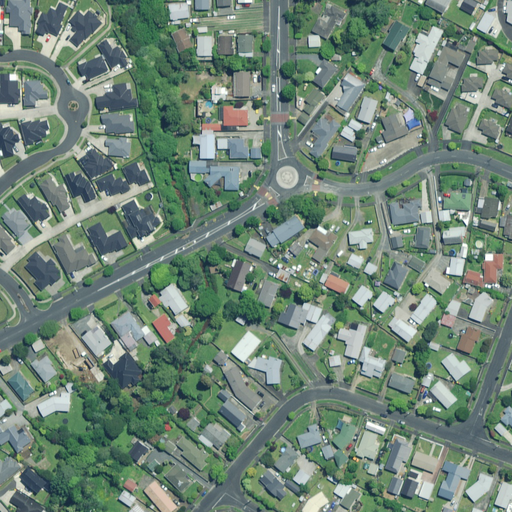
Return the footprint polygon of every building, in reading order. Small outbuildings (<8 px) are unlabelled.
[(34,5),(30,5),(30,0),(23,0),(24,1),(11,0),(8,0),(8,14),(11,14),(10,27),(20,28),(19,38),(30,38),(31,16),(34,16),(34,5)] [(210,10),(209,0),(194,0),(195,11),(210,10)] [(452,0),(429,0),(427,5),(445,14),(452,0)] [(36,25),(39,26),(34,35),(44,40),(47,34),(58,39),(65,26),(62,25),(66,16),(70,7),(61,2),(57,11),(52,8),(49,14),(47,13),(43,11),(36,25)] [(310,30),(327,40),(336,24),(340,26),(347,13),(338,9),(326,2),(310,30)] [(169,5),(171,22),(178,21),(178,19),(189,18),(188,4),(176,6),(176,4),(169,5)] [(496,17),(487,12),(478,28),(487,33),(496,17)] [(410,29),(396,21),(383,44),(396,51),(403,40),(404,40),(410,29)] [(416,42),(418,43),(412,57),(415,58),(410,69),(422,75),(443,32),(433,27),(428,38),(420,34),(416,42)] [(193,48),(185,29),(171,35),(179,53),(193,48)] [(253,54),(254,36),(239,36),(238,53),(253,54)] [(320,48),(319,36),(307,37),(308,48),(320,48)] [(212,56),(212,37),(197,38),(198,57),(212,56)] [(233,37),(219,37),(219,55),(232,56),(233,37)] [(475,37),(472,42),(469,41),(465,51),(471,54),(476,44),(478,38),(475,37)] [(465,56),(444,47),(427,84),(440,90),(441,88),(449,91),(454,80),(446,77),(449,70),(446,68),(448,63),(460,68),(465,56)] [(497,61),(497,52),(493,52),(493,50),(484,50),(484,52),(479,51),(479,60),(477,60),(477,64),(493,65),(493,61),(497,61)] [(338,70),(324,59),(318,68),(319,68),(316,73),(318,75),(313,82),(323,89),(338,70)] [(503,73),(507,74),(505,81),(511,83),(511,65),(507,64),(503,73)] [(251,74),(237,73),(236,97),(250,98),(251,74)] [(348,74),(341,85),(343,87),(344,93),(336,105),(348,112),(365,85),(348,74)] [(10,75),(1,75),(1,93),(0,92),(0,103),(19,104),(19,90),(17,90),(18,82),(10,82),(10,75)] [(426,79),(421,77),(417,85),(422,88),(426,79)] [(483,79),(470,77),(469,80),(464,79),(461,96),(467,97),(468,91),(477,93),(478,88),(482,89),(483,79)] [(42,92),(42,86),(40,86),(40,82),(25,82),(24,106),(36,107),(36,100),(47,100),(47,92),(42,92)] [(127,91),(125,83),(113,86),(114,93),(105,94),(105,97),(96,99),(99,114),(138,106),(137,98),(132,99),(130,90),(127,91)] [(211,88),(211,101),(213,101),(213,104),(217,104),(217,101),(225,101),(225,94),(222,94),(222,88),(211,88)] [(325,97),(314,88),(304,101),(308,104),(303,110),(310,116),(325,97)] [(511,98),(511,95),(495,88),(491,98),(497,100),(495,104),(510,109),(511,104),(511,102),(510,102),(511,98)] [(378,102),(365,98),(357,120),(370,124),(378,102)] [(470,110),(458,106),(456,111),(451,109),(445,128),(461,134),(470,110)] [(236,111),(236,107),(224,107),(224,126),(248,126),(248,111),(236,111)] [(310,118),(303,113),(297,120),(305,126),(310,118)] [(407,135),(398,113),(382,120),(386,132),(382,133),(386,143),(407,135)] [(311,133),(319,139),(314,146),(315,147),(310,153),(318,160),(328,146),(327,145),(341,126),(333,121),(331,123),(322,117),(316,126),(311,133)] [(362,126),(352,120),(348,126),(359,132),(362,126)] [(501,126),(482,120),(479,129),(484,130),(482,135),(497,140),(501,126)] [(49,129),(47,121),(40,123),(39,121),(32,123),(31,122),(21,125),(27,146),(34,144),(34,142),(41,140),(40,139),(47,137),(45,131),(49,129)] [(2,129),(1,123),(0,122),(0,157),(2,157),(3,159),(14,156),(12,146),(12,145),(15,145),(15,142),(19,141),(17,134),(13,135),(12,130),(10,131),(9,127),(2,129)] [(358,134),(345,127),(340,135),(353,142),(358,134)] [(214,160),(215,136),(201,135),(200,159),(214,160)] [(127,139),(119,139),(119,140),(106,140),(106,147),(110,147),(109,156),(130,157),(130,144),(126,143),(127,139)] [(228,150),(228,140),(218,140),(218,150),(228,150)] [(228,140),(228,150),(230,150),(230,159),(248,159),(248,147),(244,147),(244,140),(228,140)] [(357,150),(334,146),(332,158),(355,163),(357,150)] [(92,149),(87,153),(88,154),(87,155),(89,159),(87,160),(89,163),(88,164),(89,165),(84,168),(91,178),(97,175),(101,173),(101,175),(111,168),(106,159),(104,160),(101,156),(100,157),(95,150),(93,151),(92,149)] [(261,149),(251,149),(251,159),(261,159),(261,149)] [(219,167),(219,163),(189,162),(189,174),(211,174),(211,175),(204,181),(211,188),(213,186),(216,189),(220,185),(218,182),(223,177),(225,177),(225,191),(239,191),(239,181),(239,178),(242,178),(242,172),(239,172),(239,167),(219,167)] [(136,163),(126,168),(128,174),(125,175),(130,185),(137,182),(139,187),(150,182),(144,170),(140,172),(136,163)] [(84,177),(82,178),(80,175),(75,177),(73,173),(65,176),(76,201),(84,198),(86,202),(95,198),(87,180),(86,180),(84,177)] [(124,184),(122,178),(115,181),(113,175),(96,181),(100,193),(108,190),(111,197),(130,189),(127,182),(124,184)] [(69,206),(66,198),(68,198),(62,185),(54,188),(51,179),(43,182),(43,184),(41,185),(48,203),(51,201),(54,207),(58,206),(59,210),(69,206)] [(471,195),(451,193),(451,200),(444,199),(443,209),(470,211),(471,195)] [(41,202),(39,204),(35,198),(30,201),(25,195),(18,200),(35,223),(40,218),(43,222),(50,217),(45,212),(47,210),(41,202)] [(500,201),(479,198),(477,213),(482,214),(482,218),(491,219),(491,217),(497,218),(500,201)] [(392,226),(420,222),(419,214),(418,209),(418,207),(422,207),(421,200),(396,204),(390,204),(392,226)] [(150,235),(158,231),(156,228),(162,225),(160,221),(158,218),(156,220),(152,212),(147,215),(144,209),(139,211),(134,201),(121,207),(126,216),(123,218),(127,226),(125,227),(130,237),(133,242),(149,234),(150,235)] [(204,216),(222,206),(219,201),(201,211),(204,216)] [(449,222),(449,211),(439,212),(439,222),(449,222)] [(25,231),(31,226),(20,214),(19,212),(17,214),(15,212),(10,216),(7,212),(1,218),(19,239),(26,233),(25,231)] [(421,213),(422,222),(422,224),(432,223),(431,212),(421,213)] [(458,215),(458,220),(463,221),(467,227),(468,227),(469,215),(458,215)] [(304,229),(295,216),(273,232),(274,233),(266,238),(273,248),(281,243),(282,244),(304,229)] [(511,216),(507,216),(507,219),(501,218),(500,227),(505,227),(504,235),(510,236),(509,240),(511,239),(511,216)] [(107,239),(100,223),(87,230),(101,258),(119,249),(120,250),(130,245),(122,231),(107,239)] [(12,240),(0,226),(0,247),(8,255),(16,248),(11,241),(12,240)] [(337,238),(318,226),(309,241),(319,247),(312,258),(321,264),(337,238)] [(431,229),(417,227),(415,241),(417,241),(416,248),(429,249),(430,240),(431,240),(432,236),(430,235),(431,229)] [(465,237),(464,228),(450,229),(450,231),(443,232),(444,244),(465,243),(465,237)] [(374,242),(372,230),(348,233),(350,245),(359,244),(360,250),(367,249),(367,243),(374,242)] [(76,255),(67,235),(56,240),(57,242),(53,244),(68,276),(96,263),(92,254),(88,256),(85,250),(76,255)] [(401,236),(391,238),(393,249),(403,247),(401,236)] [(266,246),(250,239),(245,252),(261,259),(266,246)] [(303,249),(296,244),(289,251),(296,257),(303,249)] [(46,264),(36,253),(23,264),(37,280),(34,283),(42,292),(48,286),(50,288),(57,281),(61,278),(57,274),(61,271),(51,260),(46,264)] [(363,260),(352,255),(347,264),(359,269),(363,260)] [(467,283),(471,285),(484,289),(486,284),(488,284),(496,285),(497,277),(502,277),(503,256),(484,255),(484,263),(482,263),(481,269),(484,269),(483,273),(483,276),(467,271),(463,282),(465,283),(467,283)] [(414,257),(409,266),(420,273),(425,264),(414,257)] [(464,260),(451,258),(450,268),(447,268),(446,274),(461,276),(464,260)] [(231,267),(234,269),(228,283),(225,282),(224,286),(245,294),(247,288),(243,286),(249,272),(251,272),(253,267),(234,259),(231,267)] [(377,268),(369,263),(364,272),(373,277),(377,268)] [(219,264),(208,266),(210,275),(220,273),(219,264)] [(409,270),(397,265),(393,272),(391,271),(385,283),(399,290),(409,270)] [(433,269),(423,282),(425,284),(424,285),(428,288),(429,286),(442,295),(450,283),(439,276),(440,274),(433,269)] [(281,270),(279,270),(275,278),(286,283),(290,275),(286,273),(281,270)] [(349,284),(330,275),(325,286),(344,295),(349,284)] [(278,287),(262,281),(258,291),(254,302),(271,308),(278,287)] [(188,307),(173,284),(148,300),(154,308),(162,303),(166,309),(170,306),(176,316),(188,307)] [(374,295),(362,286),(352,300),(362,307),(368,299),(370,300),(374,295)] [(395,301),(384,292),(373,306),(383,313),(390,305),(391,306),(395,301)] [(489,297),(484,292),(476,300),(469,318),(481,323),(487,308),(494,302),(489,297)] [(438,303),(427,295),(410,318),(420,325),(438,303)] [(461,304),(452,301),(445,312),(440,324),(452,328),(461,304)] [(303,324),(308,311),(302,308),(290,304),(286,314),(282,313),(279,322),(298,330),(300,323),(303,324)] [(322,310),(311,306),(306,320),(317,324),(322,310)] [(141,330),(129,313),(119,320),(118,319),(111,324),(131,352),(139,346),(136,343),(144,337),(149,345),(157,340),(147,326),(141,330)] [(248,316),(241,313),(236,322),(244,326),(248,316)] [(172,324),(165,314),(153,323),(168,344),(175,339),(167,327),(172,324)] [(189,324),(182,315),(176,320),(183,329),(189,324)] [(330,320),(324,316),(303,343),(314,351),(332,328),(327,324),(330,320)] [(398,321),(394,318),(387,327),(409,343),(417,332),(399,320),(398,321)] [(367,328),(352,323),(350,332),(341,329),(338,339),(346,341),(345,344),(348,345),(345,356),(358,359),(367,328)] [(112,344),(98,326),(82,338),(100,360),(105,356),(102,352),(112,344)] [(481,332),(468,328),(465,335),(462,334),(457,349),(471,354),(476,342),(477,342),(481,332)] [(247,359),(250,363),(254,359),(250,356),(261,342),(248,332),(231,352),(244,363),(247,359)] [(45,348),(41,340),(32,345),(36,353),(45,348)] [(439,345),(431,342),(429,349),(437,352),(439,345)] [(70,353),(65,346),(56,351),(68,371),(85,360),(77,349),(70,353)] [(110,355),(113,358),(103,366),(118,384),(120,383),(124,388),(132,382),(134,385),(140,380),(136,376),(141,372),(127,355),(125,356),(124,355),(118,348),(110,355)] [(371,350),(365,348),(360,361),(365,364),(363,370),(368,372),(367,376),(372,378),(375,370),(382,373),(386,363),(369,356),(371,350)] [(228,358),(221,351),(214,359),(221,366),(228,358)] [(402,364),(407,353),(402,351),(397,362),(402,364)] [(460,364),(452,354),(442,362),(457,382),(471,371),(464,361),(460,364)] [(340,366),(339,356),(329,358),(330,367),(340,366)] [(52,363),(47,357),(33,367),(45,383),(57,374),(50,365),(52,363)] [(282,361),(270,358),(269,361),(258,358),(257,361),(254,360),(248,367),(267,372),(267,384),(279,384),(279,370),(282,361)] [(13,370),(9,363),(0,368),(0,370),(3,376),(13,370)] [(246,387),(237,368),(230,372),(229,371),(224,374),(236,396),(252,411),(261,401),(246,387)] [(24,402),(30,397),(29,396),(34,391),(18,371),(7,380),(24,402)] [(434,375),(427,373),(422,385),(429,388),(434,375)] [(411,394),(416,379),(405,375),(404,377),(394,374),(389,387),(411,394)] [(78,389),(72,380),(65,385),(70,394),(78,389)] [(457,400),(440,382),(427,394),(435,402),(438,399),(448,409),(457,400)] [(225,389),(219,396),(226,402),(232,396),(225,389)] [(69,412),(70,394),(60,393),(60,398),(54,398),(37,406),(43,418),(57,411),(69,412)] [(0,417),(12,408),(6,400),(0,404),(0,417)] [(247,417),(228,401),(219,412),(238,428),(247,417)] [(511,409),(509,407),(499,418),(507,426),(509,424),(511,426),(511,409)] [(200,423),(193,417),(186,425),(193,431),(200,423)] [(342,451),(353,439),(356,427),(339,423),(338,429),(342,430),(341,433),(332,441),(342,451)] [(214,427),(210,424),(197,438),(210,449),(213,445),(219,450),(231,436),(217,424),(214,427)] [(507,431),(499,424),(494,429),(502,436),(507,431)] [(2,433),(0,428),(0,444),(1,446),(9,441),(17,454),(24,450),(23,448),(31,443),(24,432),(20,435),(14,425),(2,433)] [(322,443),(316,425),(308,428),(309,433),(298,437),(302,449),(322,443)] [(378,436),(365,431),(356,456),(364,458),(365,456),(374,460),(379,447),(375,445),(378,436)] [(200,452),(183,437),(177,445),(185,451),(182,455),(201,471),(207,464),(204,462),(209,455),(202,449),(200,452)] [(150,449),(138,441),(128,455),(138,462),(144,454),(146,455),(150,449)] [(177,448),(168,441),(162,449),(171,455),(177,448)] [(412,448),(395,442),(385,469),(398,474),(403,461),(407,463),(412,448)] [(334,458),(329,446),(321,449),(326,462),(334,458)] [(274,466),(284,474),(286,472),(288,473),(291,470),(289,468),(290,466),(292,467),(296,462),(294,461),(299,456),(289,448),(274,466)] [(349,460),(340,450),(334,455),(339,468),(349,460)] [(439,460),(416,452),(412,465),(434,473),(439,460)] [(0,486),(21,468),(11,457),(3,464),(0,460),(0,486)] [(159,465),(154,461),(148,468),(153,472),(159,465)] [(462,478),(468,481),(471,471),(445,461),(441,470),(449,473),(446,482),(444,481),(438,496),(453,501),(462,478)] [(378,467),(371,464),(367,473),(375,476),(378,467)] [(186,475),(177,466),(165,477),(181,493),(190,484),(184,477),(186,475)] [(297,495),(301,490),(288,480),(285,483),(268,470),(259,481),(267,487),(266,488),(282,501),(288,494),(283,490),(286,486),(297,495)] [(303,487),(310,477),(300,470),(293,480),(303,487)] [(494,479),(482,474),(479,481),(466,492),(475,503),(489,491),(492,483),(494,479)] [(338,480),(332,476),(329,481),(335,485),(338,480)] [(403,481),(393,477),(388,492),(398,495),(403,481)] [(137,486),(128,480),(124,487),(133,493),(137,486)] [(350,487),(341,481),(333,492),(343,498),(350,487)] [(172,511),(177,508),(155,482),(144,491),(161,511),(172,511)] [(434,486),(424,482),(419,497),(428,500),(434,486)] [(511,495),(511,485),(503,482),(495,505),(507,509),(511,495)] [(350,510),(356,500),(358,501),(362,496),(359,494),(350,488),(340,504),(350,510)] [(45,511),(44,511),(45,509),(16,491),(9,502),(19,508),(16,511),(45,511)] [(136,499),(125,492),(119,500),(131,507),(136,499)] [(329,503),(321,492),(309,501),(302,511),(318,511),(321,508),(329,503)]
